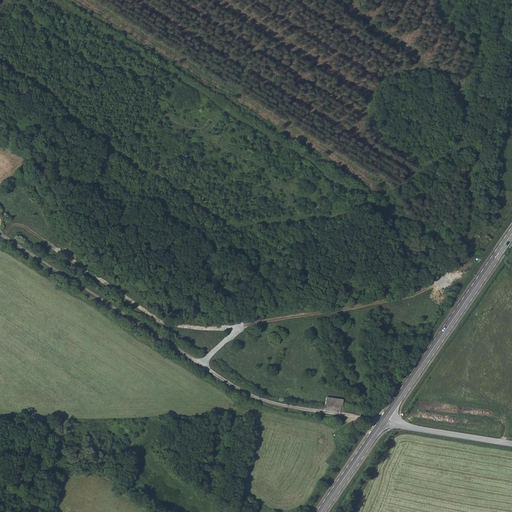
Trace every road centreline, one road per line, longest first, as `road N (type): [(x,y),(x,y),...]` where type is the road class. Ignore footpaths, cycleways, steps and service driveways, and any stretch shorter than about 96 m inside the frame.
road 1 (track): [(451,277),(415,293),(199,328),(164,323),(20,222),(3,236)]
road 2 (track): [(384,419),(255,397),(0,233)]
road 3 (secondary): [(384,419),(511,233)]
road 4 (unclassified): [(384,419),(511,443)]
